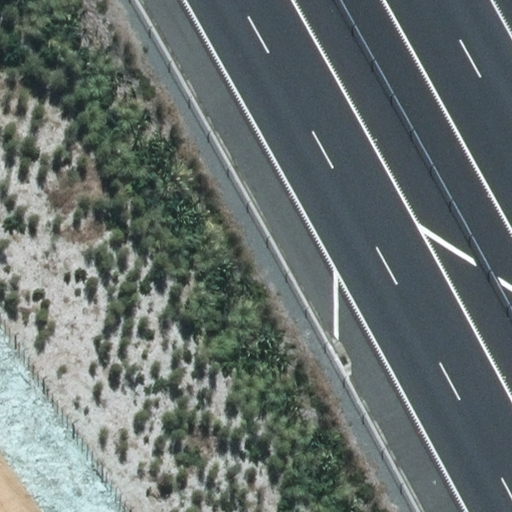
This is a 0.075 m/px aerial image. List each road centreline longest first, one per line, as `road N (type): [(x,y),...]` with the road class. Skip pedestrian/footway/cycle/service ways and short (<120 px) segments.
road 1 (motorway): [(511,501),(229,0)]
road 2 (motorway): [(436,0),(511,135)]
